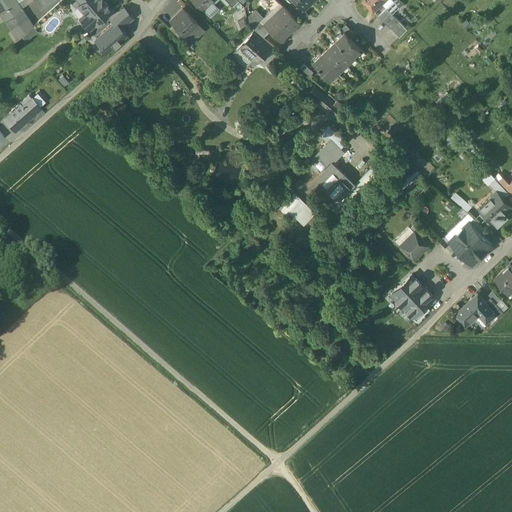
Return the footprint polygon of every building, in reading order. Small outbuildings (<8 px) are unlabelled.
[(0,0),(0,12),(4,19),(21,8),(17,2),(21,0),(0,0)] [(84,0),(80,4),(78,6),(88,18),(83,22),(89,30),(112,9),(103,0),(84,0)] [(191,0),(203,12),(214,0),(191,0)] [(292,0),(302,10),(310,1),(311,3),(314,0),(292,0)] [(386,0),(364,0),(362,2),(373,13),(386,0)] [(264,25),(263,26),(270,32),(280,43),(286,36),(286,35),(298,23),(282,7),(264,25)] [(21,8),(4,19),(11,30),(28,19),(21,8)] [(132,18),(123,8),(110,19),(114,24),(115,23),(118,26),(120,24),(123,26),(132,18)] [(198,25),(182,9),(170,22),(181,33),(185,37),(186,37),(198,25)] [(386,9),(378,17),(382,21),(390,13),(386,9)] [(255,13),(246,21),(247,24),(253,29),(260,22),(261,22),(262,20),(255,13)] [(390,13),(382,21),(386,25),(395,17),(390,13)] [(395,17),(386,25),(391,29),(399,21),(395,17)] [(28,19),(11,30),(18,40),(33,26),(28,19)] [(399,21),(391,29),(395,34),(403,26),(399,21)] [(261,22),(260,22),(253,29),(255,31),(264,38),(270,32),(263,26),(264,25),(261,22)] [(114,24),(96,40),(107,52),(113,47),(114,48),(120,42),(119,41),(126,35),(118,26),(115,23),(114,24)] [(353,33),(344,25),(340,29),(343,32),(348,38),(353,33)] [(403,26),(395,34),(399,38),(407,30),(403,26)] [(264,38),(255,31),(239,47),(252,59),(247,65),(251,69),(254,66),(254,65),(257,61),(269,50),(272,46),(264,38)] [(348,38),(343,32),(335,40),(351,57),(359,49),(348,38)] [(185,37),(181,33),(177,37),(187,46),(192,42),(186,37),(185,37)] [(351,57),(335,40),(328,47),(344,64),(351,57)] [(252,59),(239,47),(230,56),(243,68),(247,65),(252,59)] [(344,64),(328,47),(320,55),(336,72),(344,64)] [(269,50),(257,61),(263,67),(274,55),(269,50)] [(336,72),(320,55),(312,63),(328,80),(336,72)] [(313,72),(304,65),(300,69),(309,77),(313,72)] [(333,105),(313,88),(309,94),(332,114),(341,104),(337,100),(333,105)] [(31,98),(21,106),(19,104),(4,118),(15,130),(40,108),(31,98)] [(301,98),(290,110),(299,119),(307,112),(300,106),(305,101),(301,98)] [(320,136),(328,144),(331,141),(340,149),(347,140),(330,125),(320,136)] [(328,144),(320,152),(330,162),(331,161),(341,151),(340,149),(331,141),(328,144)] [(330,162),(320,152),(308,165),(318,174),(330,162)] [(318,174),(308,185),(320,197),(343,173),(331,161),(330,162),(318,174)] [(374,164),(354,184),(345,194),(351,200),(353,201),(382,172),(374,164)] [(343,173),(320,197),(331,208),(345,194),(354,184),(343,173)] [(509,183),(503,177),(498,182),(508,193),(510,195),(511,193),(511,187),(509,184),(509,183)] [(498,182),(495,179),(489,185),(496,192),(502,199),(508,193),(498,182)] [(296,192),(279,209),(292,222),(296,218),(305,227),(317,214),(296,192)] [(502,199),(496,192),(484,203),(487,206),(481,211),(492,223),(510,207),(502,199)] [(345,194),(331,208),(337,214),(345,206),(351,200),(345,194)] [(467,210),(471,205),(460,196),(456,201),(467,210)] [(485,230),(474,218),(469,222),(481,234),(485,230)] [(481,234),(469,222),(459,232),(482,255),(492,245),(481,234)] [(425,234),(414,223),(410,227),(410,228),(414,232),(421,238),(425,234)] [(409,227),(395,241),(399,246),(414,232),(410,228),(410,227),(409,227)] [(421,238),(414,232),(399,246),(414,260),(428,246),(421,238)] [(482,255),(459,232),(449,242),(472,265),(482,255)] [(511,287),(511,264),(511,263),(494,279),(507,292),(511,287)] [(390,295),(402,307),(423,287),(411,275),(390,295)] [(423,287),(402,307),(412,318),(413,317),(425,305),(433,298),(423,287)] [(500,300),(493,292),(488,295),(491,298),(496,304),(500,300)] [(486,302),(478,293),(468,302),(469,303),(463,308),(462,307),(455,314),(465,326),(481,312),(487,319),(494,312),(486,302)] [(496,304),(491,298),(486,302),(494,312),(499,308),(496,304)] [(425,305),(413,317),(417,321),(429,310),(425,305)] [(503,312),(499,308),(494,312),(499,317),(503,312)]
